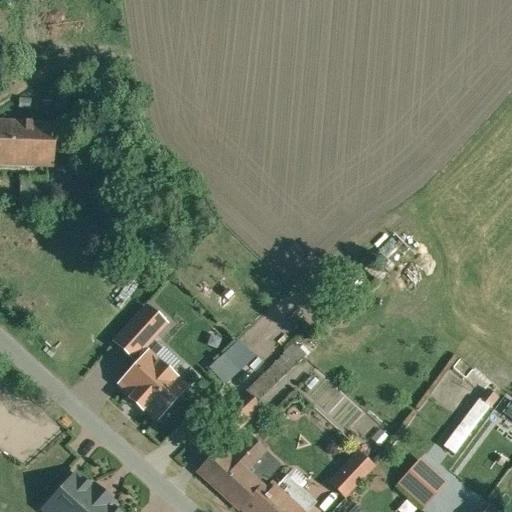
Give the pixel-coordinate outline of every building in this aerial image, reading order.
[(56,123),(0,121),(0,165),(54,168),(56,123)] [(47,178),(21,177),(20,202),(47,203),(47,178)] [(133,359),(142,349),(164,324),(146,308),(115,343),(133,359)] [(139,365),(120,385),(133,396),(130,400),(141,410),(145,407),(157,418),(185,388),(142,349),(133,359),(139,365)] [(255,384),(214,423),(229,439),(261,409),(246,393),(256,384),(255,384)] [(448,447),(460,455),(493,406),(481,398),(448,447)] [(250,437),(230,458),(220,448),(199,472),(241,510),(243,509),(262,487),(273,475),(258,460),(266,451),(250,437)] [(358,454),(331,483),(347,498),(374,469),(358,454)] [(306,480),(297,471),(293,471),(288,476),(302,489),(306,484),(306,480)] [(115,511),(75,476),(44,510),(46,511),(115,511)] [(277,488),(271,483),(265,490),(262,487),(243,509),(245,511),(302,511),(291,502),(302,489),(288,476),(277,488)]
